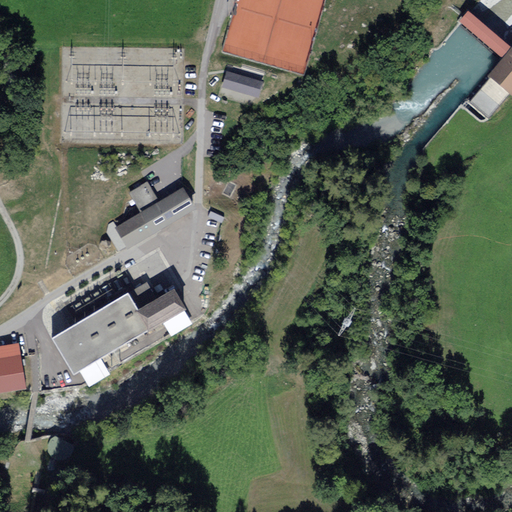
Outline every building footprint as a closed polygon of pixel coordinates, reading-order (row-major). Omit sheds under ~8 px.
[(499,56),(508,45),(469,9),(459,20),(499,56)] [(511,91),(511,46),(488,73),(511,93),(511,91)] [(261,81),(227,71),(223,85),(257,96),(261,81)] [(191,208),(180,189),(157,202),(146,183),(128,193),(140,213),(113,228),(124,246),(191,208)] [(129,295),(50,335),(71,375),(80,370),(88,385),(111,373),(102,355),(164,323),(170,334),(192,323),(175,290),(136,310),(129,295)] [(0,390),(22,387),(15,343),(0,345),(0,390)]
